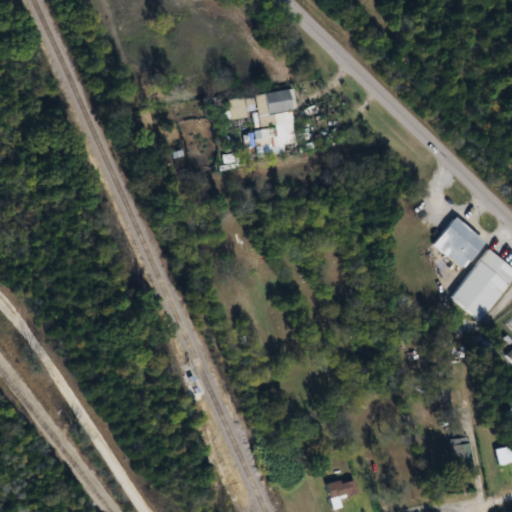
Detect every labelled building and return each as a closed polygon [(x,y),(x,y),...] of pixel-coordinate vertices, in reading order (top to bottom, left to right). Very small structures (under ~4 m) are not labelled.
[(220,98),(222,120),(246,118),(249,149),(292,143),(287,109),(290,109),(288,90),(220,98)] [(427,245),(459,270),(480,243),(448,217),(427,245)] [(446,299),(478,323),(511,277),(511,270),(483,249),(446,299)] [(511,317),(505,324),(511,332),(511,345),(501,355),(509,366),(511,363),(511,317)] [(322,484),(326,502),(354,495),(350,478),(322,484)]
